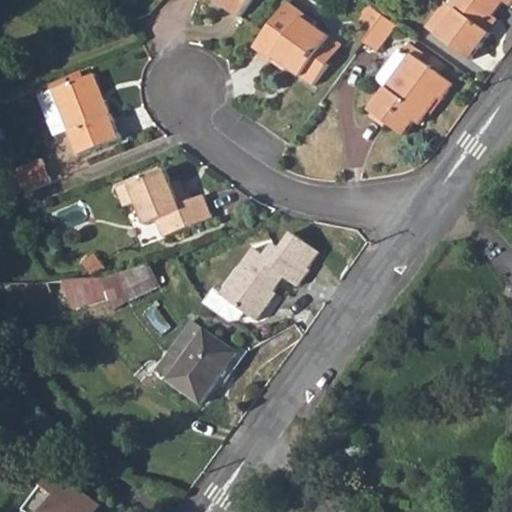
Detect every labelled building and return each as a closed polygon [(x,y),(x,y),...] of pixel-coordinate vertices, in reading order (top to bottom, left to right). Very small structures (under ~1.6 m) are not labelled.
[(210,0),(241,21),(256,0),(210,0)] [(509,6),(511,1),(511,0),(455,0),(450,7),(456,11),(437,37),(472,60),(490,35),(487,33),(482,30),(492,17),(503,1),(509,6)] [(428,30),(437,37),(456,11),(450,7),(447,4),(428,30)] [(290,6),(257,52),(275,66),(279,60),(292,69),(290,72),(316,91),(331,69),(319,61),(331,42),(314,30),(317,25),(290,6)] [(363,26),(373,34),(385,17),(373,9),(367,18),(369,19),(363,26)] [(380,54),(400,27),(385,17),(373,34),(366,44),(380,54)] [(497,21),(492,17),(482,30),(487,33),(497,21)] [(344,51),(331,42),(319,61),(331,69),(344,51)] [(401,48),(379,77),(381,82),(389,88),(372,112),(406,137),(416,123),(422,126),(440,100),(446,104),(458,89),(401,48)] [(99,80),(95,82),(106,108),(110,106),(99,80)] [(95,82),(41,104),(59,145),(74,138),(84,161),(126,144),(110,106),(106,108),(95,82)] [(49,164),(15,178),(28,192),(32,198),(59,187),(49,164)] [(173,173),(125,192),(134,212),(146,207),(156,232),(163,229),(168,242),(219,222),(210,199),(199,203),(196,195),(193,197),(184,200),(179,188),(173,173)] [(188,185),(179,188),(184,200),(193,197),(188,185)] [(257,244),(223,290),(259,317),(273,298),(270,295),(276,287),(287,273),(300,282),(312,266),(276,239),(267,251),(257,244)] [(125,298),(161,291),(154,269),(119,279),(125,298)] [(276,287),(270,295),(273,298),(279,290),(276,287)] [(182,340),(162,366),(203,396),(239,348),(208,325),(191,347),(182,340)] [(55,471),(26,511),(102,511),(105,509),(55,471)]
